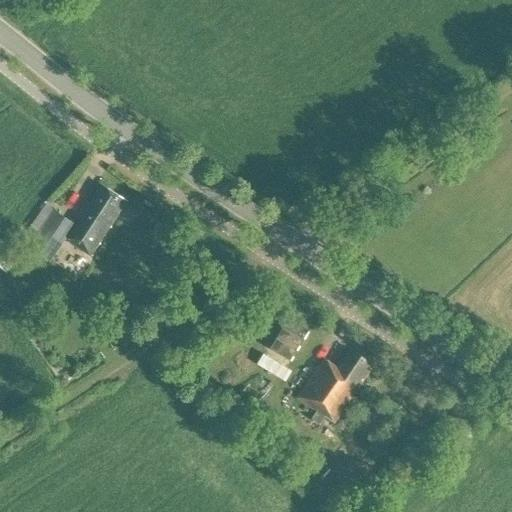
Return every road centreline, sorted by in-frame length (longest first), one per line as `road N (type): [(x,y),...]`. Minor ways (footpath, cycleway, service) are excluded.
road 1 (secondary): [(511,384),(202,182),(0,34)]
road 2 (track): [(275,229),(259,249),(0,435)]
